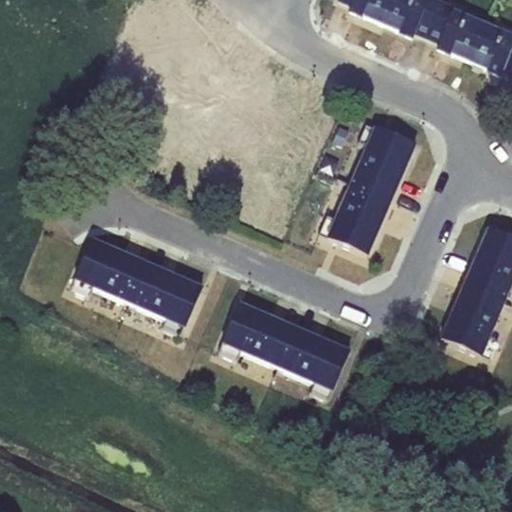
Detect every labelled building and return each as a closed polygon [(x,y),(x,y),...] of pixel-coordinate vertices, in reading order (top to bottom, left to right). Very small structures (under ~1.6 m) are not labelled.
[(380,28),(392,0),(338,0),(338,3),(351,8),(348,14),(380,28)] [(416,0),(392,0),(380,28),(412,41),(414,36),(426,41),(442,6),(428,0),(427,0),(426,4),(416,0)] [(442,6),(426,41),(439,46),(436,52),(468,65),(484,29),(456,17),(458,13),(442,6)] [(511,41),(484,29),(468,65),(500,79),(502,74),(511,77),(511,41)] [(174,92),(189,55),(157,41),(155,45),(143,39),(126,77),(141,84),(144,79),(174,92)] [(189,55),(174,92),(202,104),(201,109),(216,115),(231,79),(218,74),(221,68),(189,55)] [(231,79),(216,115),(230,121),(232,116),(261,129),(277,93),(245,79),(243,85),(231,79)] [(277,93),(261,129),(290,142),(288,147),(304,153),(319,117),(306,112),(309,106),(277,93)] [(365,153),(373,134),(364,130),(355,149),(363,153),(365,153)] [(373,134),(365,153),(405,171),(414,151),(373,134)] [(363,153),(348,188),(350,189),(390,206),(396,193),(405,171),(365,153),(363,153)] [(348,188),(332,223),(334,224),(374,242),(382,225),(385,219),(390,206),(350,189),(348,188)] [(283,211),(264,211),(264,228),(283,227),(283,211)] [(334,224),(332,223),(325,220),(317,240),(326,244),(334,224)] [(334,224),(326,244),(366,261),(374,242),(334,224)] [(511,245),(487,234),(478,254),(511,268),(511,245)] [(93,295),(110,254),(91,246),(70,295),(89,304),(93,295)] [(110,254),(93,295),(127,311),(128,310),(146,270),(132,264),(110,254)] [(511,268),(478,254),(463,290),(503,307),(505,307),(511,290),(511,268)] [(128,310),(127,311),(163,326),(181,285),(159,275),(146,270),(128,310)] [(181,285),(163,326),(160,334),(180,342),(201,293),(181,285)] [(463,290),(448,325),(489,343),(505,307),(503,307),(463,290)] [(240,359),(258,318),(238,309),(217,358),(236,367),(240,359)] [(258,318),(240,359),(275,375),(276,373),(293,333),(274,325),(258,318)] [(489,343),(448,325),(439,344),(489,366),(496,348),(489,345),(489,343)] [(276,373),(275,375),(310,390),(328,348),(306,339),(293,333),(276,373)] [(328,348),(310,390),(307,397),(327,406),(348,357),(328,348)]
